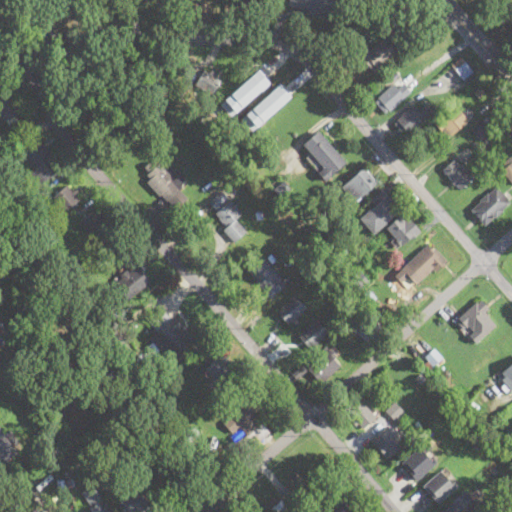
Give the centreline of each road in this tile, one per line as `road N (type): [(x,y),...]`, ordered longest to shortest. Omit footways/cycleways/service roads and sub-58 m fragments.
road 1 (residential): [(396,511),(63,134),(37,88),(8,0)]
road 2 (residential): [(511,294),(288,48),(21,44)]
road 3 (residential): [(511,237),(205,511)]
